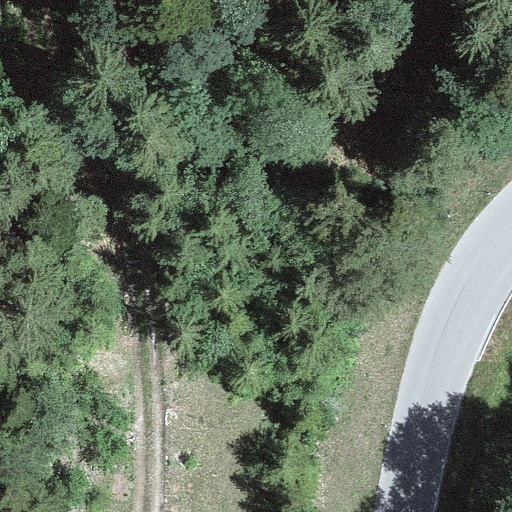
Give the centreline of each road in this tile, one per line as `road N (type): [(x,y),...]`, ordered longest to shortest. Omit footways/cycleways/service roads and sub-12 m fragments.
road 1 (track): [(148,511),(134,244),(109,164),(54,55),(40,0)]
road 2 (tertiary): [(405,511),(453,326),(511,230)]
